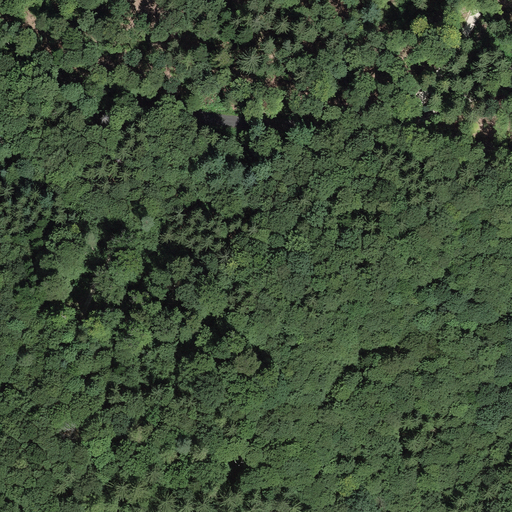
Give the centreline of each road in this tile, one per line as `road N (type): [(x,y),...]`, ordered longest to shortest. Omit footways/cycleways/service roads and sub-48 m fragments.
road 1 (track): [(511,315),(362,355),(330,379),(300,435),(269,452),(188,463),(134,451),(88,407),(74,370),(83,312),(109,260),(108,227),(0,137)]
road 2 (unclassified): [(0,59),(184,112),(401,131),(511,151)]
road 3 (track): [(93,289),(35,319),(0,410)]
road 4 (track): [(480,0),(401,131)]
road 5 (track): [(511,68),(401,131)]
